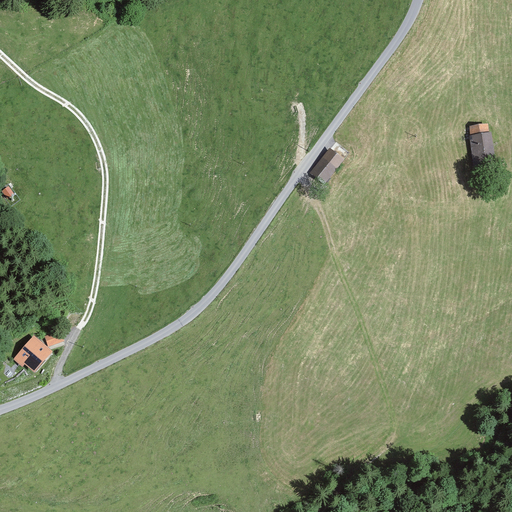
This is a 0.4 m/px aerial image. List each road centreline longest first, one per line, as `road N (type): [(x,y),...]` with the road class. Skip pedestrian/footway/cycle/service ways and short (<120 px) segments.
road 1 (unclassified): [(0,410),(171,330),(214,293),(418,0)]
road 2 (track): [(53,387),(92,305),(106,179),(89,125),(25,81),(0,53)]
road 3 (track): [(386,448),(391,413),(371,342),(304,167)]
